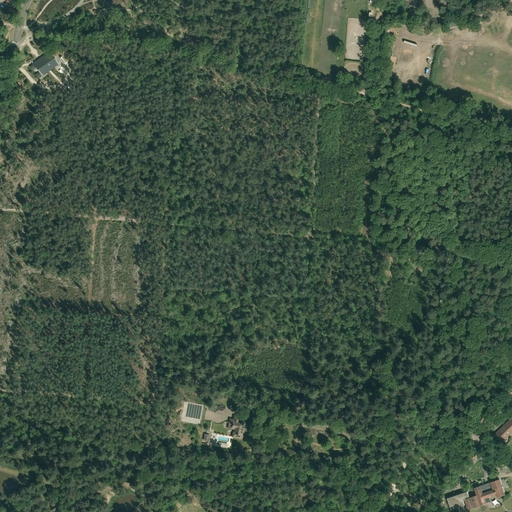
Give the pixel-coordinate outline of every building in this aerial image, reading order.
[(50,53),(36,63),(43,74),(57,64),(50,53)] [(225,415),(226,408),(215,406),(214,413),(225,415)] [(241,421),(241,416),(234,415),(233,419),(230,418),(228,429),(233,430),(233,433),(232,432),(231,437),(242,439),(244,425),(245,424),(245,423),(245,422),(244,421),(243,421),(242,421),(241,421)] [(511,432),(511,418),(511,419),(509,421),(506,425),(505,424),(503,426),(504,427),(500,430),(499,430),(497,432),(498,432),(496,434),(502,441),(511,432)] [(505,494),(499,479),(491,482),(480,486),(475,488),(477,495),(470,498),(467,491),(447,498),(451,510),(465,505),(464,501),(466,500),(469,509),(491,501),(489,496),(496,494),(497,496),(505,494)]
